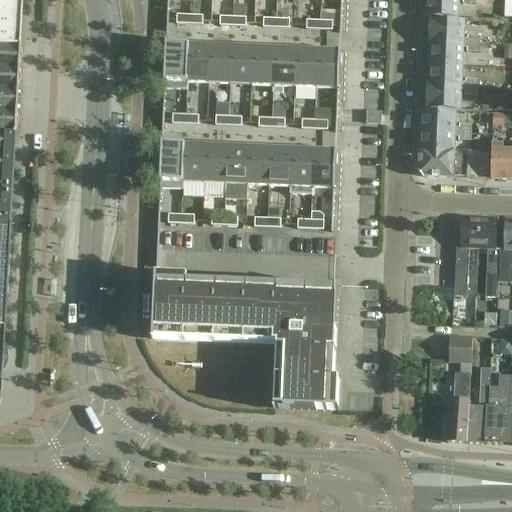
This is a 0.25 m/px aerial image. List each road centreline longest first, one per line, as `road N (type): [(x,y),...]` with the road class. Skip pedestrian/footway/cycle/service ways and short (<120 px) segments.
road 1 (tertiary): [(85,316),(100,58),(96,0)]
road 2 (tertiary): [(99,439),(126,460),(192,477),(314,485),(373,473)]
road 3 (tertiary): [(373,473),(316,455),(181,445),(130,416)]
road 4 (residential): [(397,201),(405,0)]
road 5 (residential): [(389,350),(397,201)]
road 6 (tertiary): [(373,473),(511,484)]
road 7 (tertiary): [(85,316),(78,379),(99,439)]
